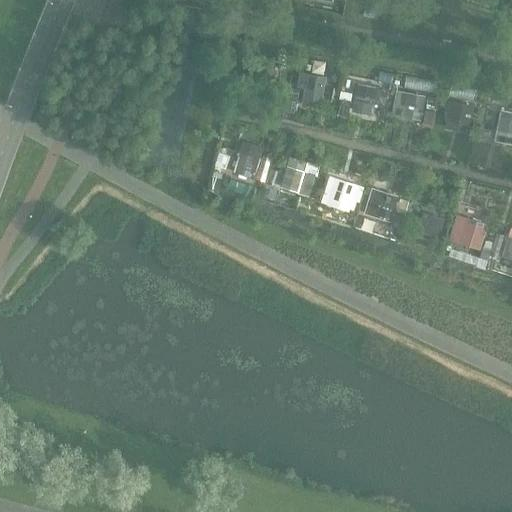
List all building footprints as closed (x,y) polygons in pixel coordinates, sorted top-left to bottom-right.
[(321,104),(330,62),(314,59),(312,72),(303,70),(297,99),(321,104)] [(406,89),(437,90),(438,80),(406,78),(406,89)] [(352,112),(387,115),(389,82),(350,79),(349,91),(353,91),(352,112)] [(453,85),(451,95),(472,98),(473,89),(453,85)] [(393,113),(435,121),(440,97),(398,89),(393,113)] [(469,107),(451,103),(447,123),(465,127),(469,107)] [(511,114),(502,113),(498,134),(511,136),(511,114)] [(254,165),(257,156),(240,151),(233,173),(254,179),(258,166),(254,165)] [(298,193),(307,163),(289,158),(285,169),(286,169),(281,188),(298,193)] [(337,182),(331,206),(347,210),(353,186),(337,182)] [(391,222),(394,209),(377,204),(374,216),(391,222)] [(438,236),(443,219),(423,213),(418,230),(438,236)] [(479,250),(484,234),(463,227),(458,244),(479,250)] [(511,259),(511,238),(508,237),(502,256),(511,259)]
